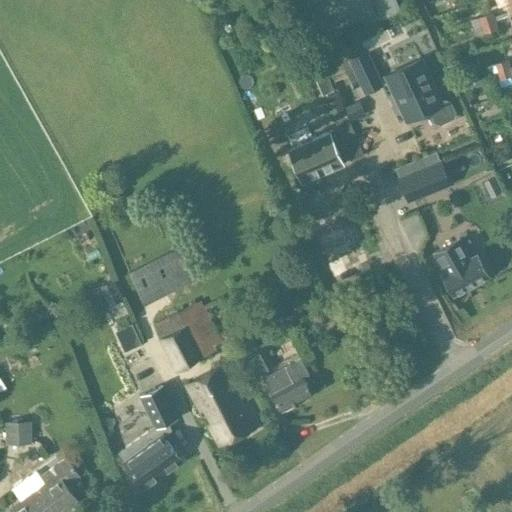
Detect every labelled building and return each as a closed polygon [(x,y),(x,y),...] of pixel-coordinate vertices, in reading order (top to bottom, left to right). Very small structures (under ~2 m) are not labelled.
[(320,30),(321,29),(323,35),(357,22),(361,30),(398,15),(391,0),(307,0),(312,11),(313,11),(320,30)] [(473,27),(495,20),(493,12),(470,19),(473,27)] [(498,28),(495,20),(473,27),(476,36),(485,33),(484,33),(498,28)] [(366,92),(382,84),(365,49),(350,57),(366,92)] [(441,101),(421,58),(386,75),(396,96),(397,95),(401,104),(400,104),(407,120),(427,111),(427,112),(430,111),(435,121),(440,123),(453,117),(455,112),(450,101),(445,99),(441,101)] [(489,73),(510,66),(508,59),(486,66),(489,73)] [(311,65),(322,95),(334,90),(322,61),(311,65)] [(511,75),(511,72),(510,66),(489,73),(489,74),(497,71),(500,79),(511,75)] [(473,79),(461,82),(464,88),(475,84),(473,79)] [(352,159),(364,154),(339,91),(325,96),(334,119),(336,118),(339,127),(352,159)] [(295,123),(290,112),(275,118),(280,129),(295,123)] [(308,128),(287,137),(292,148),(290,148),(304,181),(343,164),(335,145),(340,143),(334,129),(313,138),(308,128)] [(450,184),(437,151),(397,167),(409,200),(450,184)] [(491,196),(499,193),(492,179),(484,183),(491,196)] [(125,198),(117,180),(102,187),(111,205),(125,198)] [(333,207),(307,218),(325,259),(338,253),(344,267),(366,257),(361,246),(351,250),(333,207)] [(453,295),(487,275),(475,255),(469,258),(458,239),(433,253),(444,272),(441,274),(453,295)] [(129,273),(145,304),(200,276),(184,245),(129,273)] [(123,299),(114,281),(101,287),(110,305),(123,299)] [(177,368),(224,344),(201,300),(155,324),(177,368)] [(132,323),(115,331),(125,351),(141,343),(132,323)] [(278,367),(268,347),(242,361),(252,380),(278,367)] [(286,367),(264,378),(267,384),(282,411),(312,394),(302,377),(309,373),(301,358),(286,367)] [(219,446),(255,427),(223,365),(186,384),(201,412),(206,409),(213,423),(208,425),(219,446)] [(162,385),(141,395),(156,426),(167,421),(177,417),(162,385)] [(247,400),(257,395),(252,385),(243,390),(247,400)] [(29,420),(5,420),(5,440),(29,440),(29,420)] [(156,427),(120,452),(144,486),(181,460),(163,434),(170,429),(167,421),(156,426),(156,427)] [(68,486),(81,477),(72,465),(67,458),(53,467),(58,474),(10,508),(12,511),(62,511),(78,501),(68,486)] [(80,459),(72,465),(81,477),(82,479),(90,473),(80,459)]
